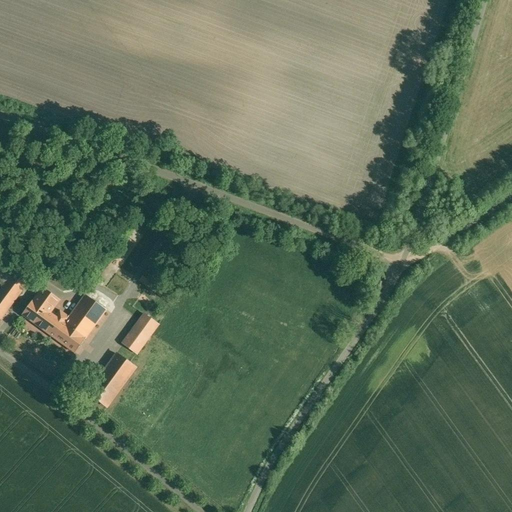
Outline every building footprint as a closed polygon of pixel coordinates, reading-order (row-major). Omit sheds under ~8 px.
[(29,281),(0,259),(0,277),(21,293),(29,281)] [(138,265),(131,260),(118,278),(125,284),(138,265)] [(70,283),(54,271),(49,278),(65,290),(70,283)] [(176,297),(146,273),(141,279),(170,303),(176,297)] [(0,292),(0,320),(19,295),(6,285),(0,292)] [(58,300),(42,289),(23,315),(45,331),(54,317),(49,313),(58,300)] [(59,310),(45,331),(76,352),(105,311),(85,296),(70,318),(59,310)] [(145,315),(137,326),(124,344),(137,353),(158,324),(145,315)] [(136,369),(117,353),(89,389),(108,404),(136,369)]
